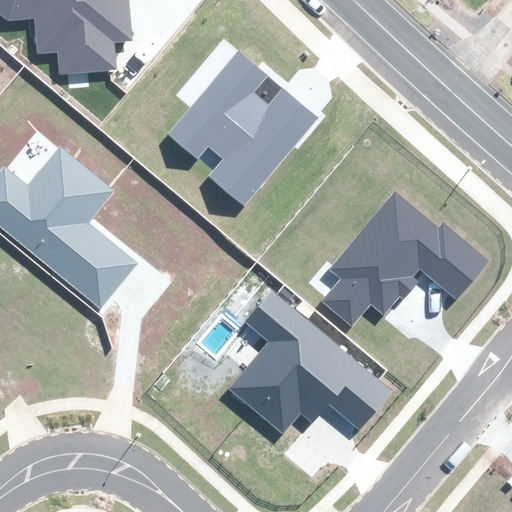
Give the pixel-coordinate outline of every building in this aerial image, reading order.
[(60,74),(118,69),(116,43),(133,42),(131,19),(129,0),(0,0),(0,14),(8,21),(34,19),(37,53),(58,51),(60,74)] [(209,176),(244,206),(318,117),(282,87),(268,104),(254,92),(268,75),(238,51),(168,135),(197,159),(208,146),(223,159),(209,176)] [(0,170),(0,228),(100,309),(138,262),(89,222),(114,191),(60,147),(28,186),(4,166),(0,170)] [(456,300),(488,260),(442,222),(439,228),(395,192),(330,269),(340,278),(322,301),(351,326),(372,305),(383,315),(399,297),(403,300),(419,281),(414,277),(419,269),(456,300)] [(273,290),(246,323),(268,342),(227,389),(283,437),(303,414),(314,423),(330,404),(359,429),(392,390),(273,290)]
